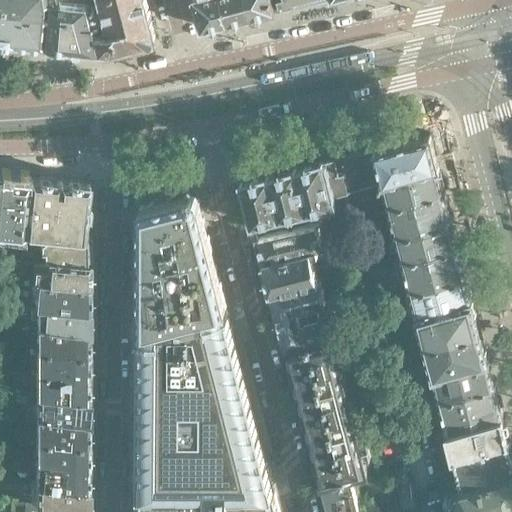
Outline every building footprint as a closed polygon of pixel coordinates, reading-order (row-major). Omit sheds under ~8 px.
[(53,0),(0,0),(0,37),(1,37),(1,38),(15,39),(18,39),(46,42),(48,42),(53,0)] [(53,0),(48,42),(48,43),(100,48),(101,48),(97,32),(93,20),(90,6),(88,0),(53,0)] [(151,18),(147,4),(148,4),(147,0),(102,0),(103,3),(90,6),(93,20),(106,16),(109,24),(110,29),(151,18)] [(227,20),(222,0),(195,0),(202,26),(227,20)] [(250,13),(247,0),(222,0),(227,20),(250,14),(250,13)] [(277,7),(275,0),(247,0),(250,13),(277,7)] [(155,34),(155,32),(152,18),(151,18),(110,29),(109,24),(104,26),(105,30),(97,32),(101,48),(111,49),(111,48),(137,42),(152,38),(153,38),(154,37),(155,36),(155,35),(155,34)] [(383,179),(438,165),(439,164),(436,152),(431,134),(431,132),(428,132),(428,133),(414,136),(413,136),(410,137),(395,141),(395,140),(392,141),(392,142),(377,145),(374,145),(375,146),(372,146),(373,147),(358,150),(356,150),(356,151),(341,154),(339,154),(336,155),(326,158),(241,178),(253,222),(263,260),(319,246),(345,239),(333,192),(343,189),(364,184),(383,179)] [(444,187),(438,165),(383,179),(388,201),(444,187)] [(0,237),(23,240),(26,198),(28,173),(0,170),(0,237)] [(82,232),(84,211),(87,212),(88,201),(85,201),(88,179),(28,173),(26,198),(23,240),(22,251),(47,254),(87,257),(88,233),(82,232)] [(370,206),(364,184),(343,189),(348,212),(370,206)] [(445,187),(444,187),(388,201),(396,233),(452,219),(453,219),(445,187)] [(226,305),(200,199),(187,192),(140,204),(139,327),(141,326),(226,305)] [(458,241),(452,219),(396,233),(402,256),(458,241)] [(467,273),(459,241),(458,241),(402,256),(393,258),(395,270),(405,267),(411,288),(466,273),(467,273)] [(320,250),(319,246),(263,260),(271,291),(276,311),(280,325),(286,345),(331,333),(339,331),(333,309),(328,310),(320,278),(317,278),(311,253),(320,250)] [(87,280),(87,257),(47,254),(46,263),(33,262),(31,274),(37,275),(87,280)] [(472,296),(466,273),(411,288),(417,311),(472,296)] [(87,304),(87,280),(37,275),(34,299),(37,299),(87,304)] [(480,327),(476,309),(477,309),(477,307),(476,307),(474,298),(474,297),(474,295),(472,296),(417,311),(425,341),(480,327)] [(87,327),(88,304),(87,304),(37,299),(36,322),(87,327)] [(266,458),(244,371),(242,372),(242,368),(231,368),(232,342),(234,342),(234,338),(235,338),(235,336),(234,336),(231,325),(228,325),(228,324),(220,324),(220,312),(226,312),(226,305),(141,326),(141,341),(139,341),(139,490),(143,490),(207,490),(207,495),(229,495),(229,490),(270,490),(270,491),(273,491),(273,490),(273,488),(270,488),(270,489),(262,489),(262,462),(265,462),(265,458),(266,458)] [(87,349),(87,327),(36,322),(36,345),(87,349)] [(489,356),(487,347),(487,345),(485,345),(480,327),(425,341),(433,373),(476,362),(489,358),(490,358),(490,356),(489,356)] [(343,379),(331,333),(286,345),(298,391),(343,379)] [(87,349),(36,345),(36,367),(87,372),(87,349)] [(494,379),(489,358),(476,362),(433,373),(439,395),(494,381),(494,379)] [(87,394),(87,372),(36,367),(36,389),(87,394)] [(355,424),(343,379),(298,391),(310,436),(355,424)] [(495,380),(494,381),(439,395),(440,402),(421,407),(424,420),(443,415),(447,427),(503,413),(503,412),(495,380)] [(87,394),(36,389),(35,435),(86,440),(86,417),(87,417),(87,394)] [(508,435),(503,413),(447,427),(453,450),(508,435)] [(367,470),(355,424),(310,436),(322,482),(367,470)] [(87,462),(87,440),(86,440),(35,435),(35,457),(86,462),(87,462)] [(511,445),(509,435),(508,435),(453,450),(461,482),(511,468),(511,445)] [(86,485),(86,462),(35,457),(35,480),(86,485)] [(511,511),(511,468),(461,482),(442,511),(511,511)] [(359,511),(351,477),(322,485),(329,511),(359,511)] [(87,485),(86,485),(35,480),(35,502),(62,505),(87,507),(87,485)] [(193,511),(194,502),(221,503),(220,511),(280,511),(275,491),(274,491),(274,490),(273,490),(273,491),(270,491),(270,490),(229,490),(229,495),(207,495),(207,490),(143,490),(139,490),(139,491),(138,491),(137,511),(193,511)]
